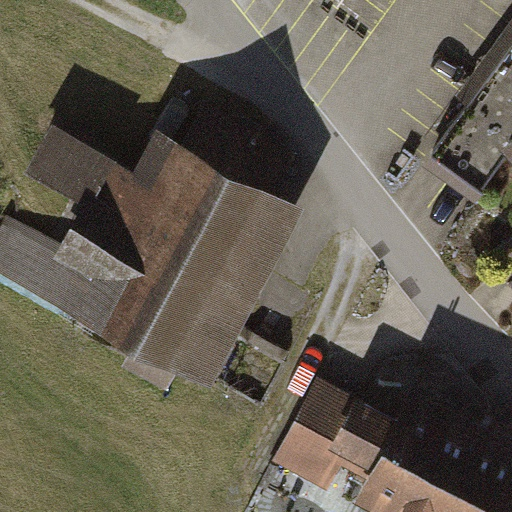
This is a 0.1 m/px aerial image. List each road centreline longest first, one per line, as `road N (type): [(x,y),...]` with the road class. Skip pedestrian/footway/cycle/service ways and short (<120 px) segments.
road 1 (unclassified): [(511,380),(194,0)]
road 2 (track): [(103,0),(258,83)]
